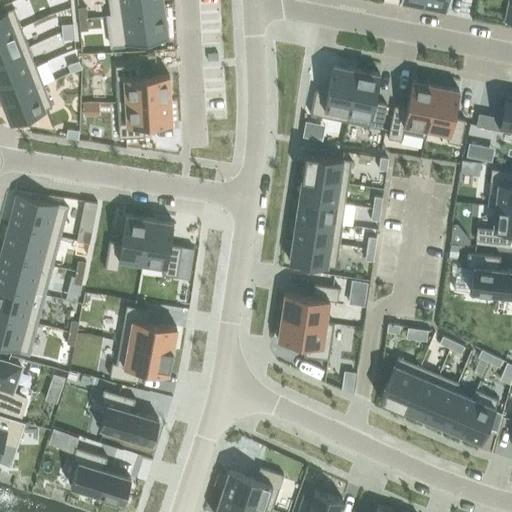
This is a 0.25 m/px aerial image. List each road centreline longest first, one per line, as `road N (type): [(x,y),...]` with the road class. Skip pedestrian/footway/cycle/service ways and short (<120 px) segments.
road 1 (residential): [(511,505),(223,386)]
road 2 (residential): [(252,6),(511,53)]
road 3 (residential): [(245,198),(0,162)]
road 4 (residential): [(245,198),(256,134),(252,6)]
road 5 (residential): [(223,386),(245,198)]
road 6 (residential): [(193,144),(185,0)]
road 7 (residential): [(179,511),(223,386)]
